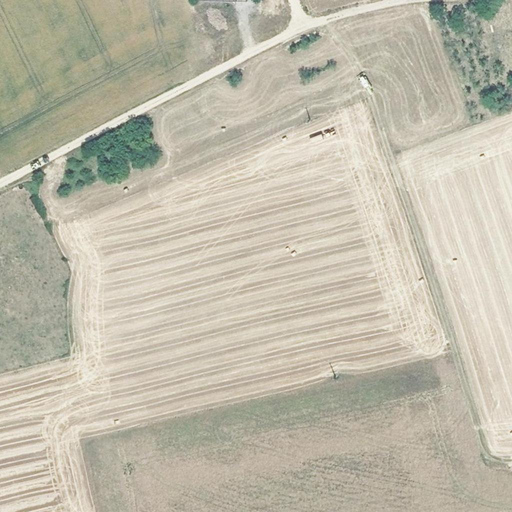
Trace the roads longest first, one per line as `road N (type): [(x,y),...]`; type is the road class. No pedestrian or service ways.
road 1 (track): [(511,455),(487,455),(360,70),(324,22)]
road 2 (track): [(0,187),(300,27),(418,0)]
